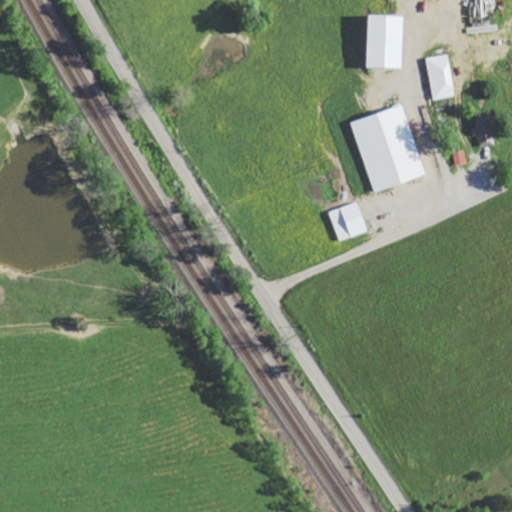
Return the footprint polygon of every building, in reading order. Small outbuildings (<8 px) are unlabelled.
[(457,96),(451,54),(428,57),(434,99),(457,96)] [(427,176),(406,105),(353,122),(375,192),(427,176)] [(479,128),(473,128),(474,136),(479,136),(479,146),(495,145),(494,117),(478,117),(479,128)] [(454,152),(456,166),(467,164),(465,151),(454,152)] [(354,237),(371,230),(360,201),(342,207),(354,237)]
